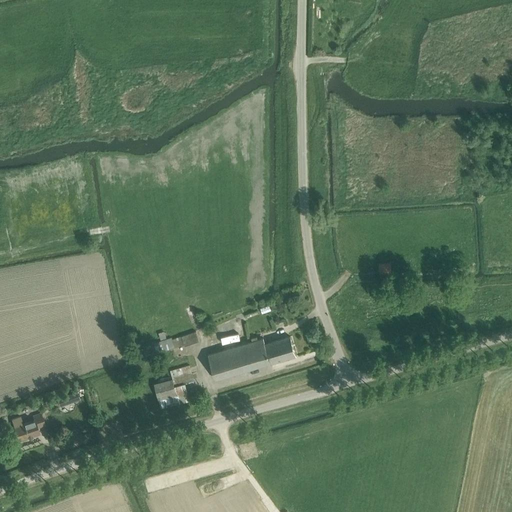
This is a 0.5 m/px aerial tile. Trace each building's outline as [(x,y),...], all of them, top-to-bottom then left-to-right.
[(391,263),(379,264),(379,274),(391,273),(391,263)] [(172,337),(154,343),(157,353),(171,349),(182,345),(183,347),(185,346),(199,341),(196,331),(182,337),(174,339),(173,337),(172,338),(172,337)] [(252,341),(236,346),(236,345),(235,344),(234,344),(233,343),(232,343),(231,343),(229,343),(228,343),(227,343),(226,344),(225,345),(224,346),(224,347),(223,348),(223,349),(224,350),(208,354),(216,380),(296,356),(290,336),(265,344),(263,338),(258,340),(257,337),(251,339),(252,341)] [(158,400),(149,402),(151,410),(189,401),(185,383),(194,381),(190,366),(170,371),(172,381),(154,385),(158,400)] [(56,398),(45,402),(48,410),(59,406),(79,399),(76,392),(56,399),(56,398)] [(11,419),(14,427),(18,440),(39,433),(37,428),(44,425),(40,413),(33,416),(34,420),(23,424),(20,416),(11,419)]
